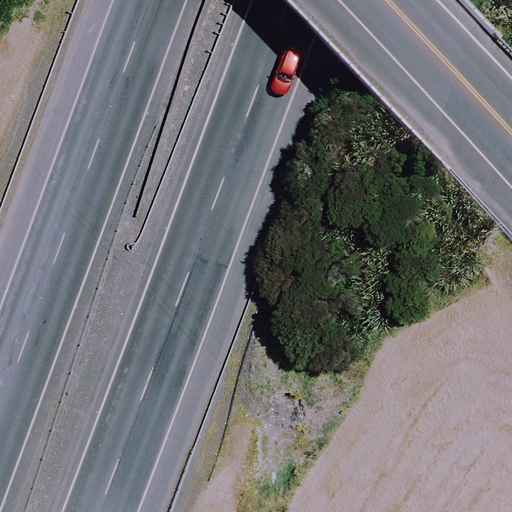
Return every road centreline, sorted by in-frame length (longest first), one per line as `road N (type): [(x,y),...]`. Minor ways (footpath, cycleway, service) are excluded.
road 1 (motorway): [(284,0),(93,511)]
road 2 (motorway): [(0,426),(156,0)]
